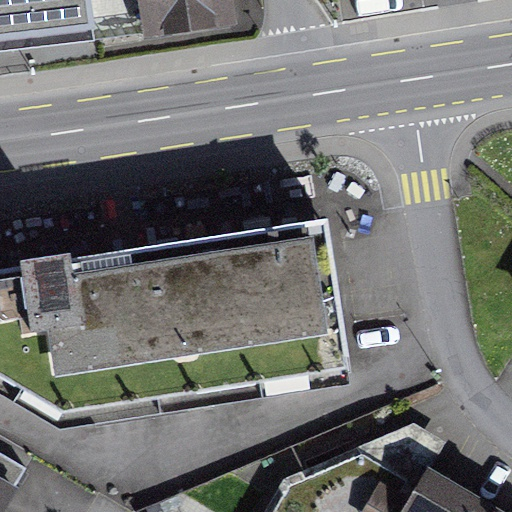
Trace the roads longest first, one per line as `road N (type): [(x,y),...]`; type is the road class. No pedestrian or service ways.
road 1 (residential): [(409,78),(450,334),(487,408),(511,429)]
road 2 (primary): [(0,142),(308,94)]
